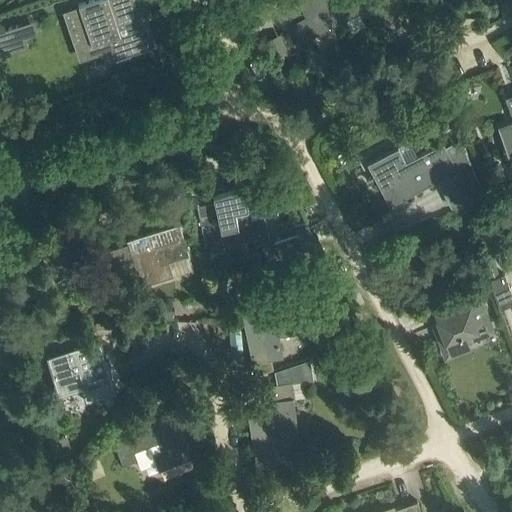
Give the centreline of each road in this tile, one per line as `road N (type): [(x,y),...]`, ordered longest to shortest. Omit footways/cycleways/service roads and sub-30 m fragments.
road 1 (residential): [(291,134),(448,440)]
road 2 (residential): [(291,134),(437,47),(511,21)]
road 3 (residential): [(0,188),(200,121),(227,100)]
road 4 (residential): [(249,511),(448,440)]
road 5 (residential): [(235,511),(195,323)]
